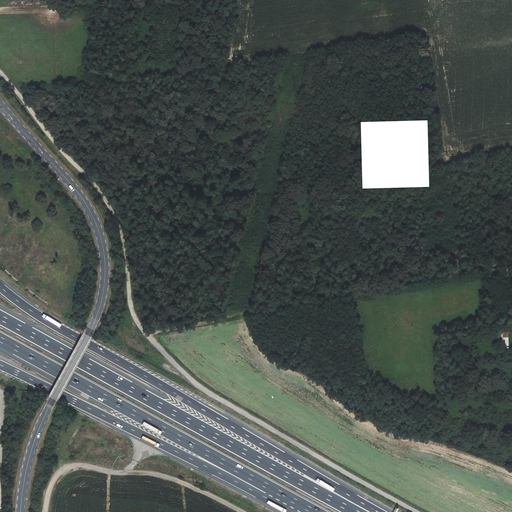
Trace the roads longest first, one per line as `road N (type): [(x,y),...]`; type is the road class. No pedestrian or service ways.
road 1 (track): [(511,290),(506,230),(495,225),(474,237),(447,228),(431,249),(332,201),(301,208),(268,192),(224,196),(179,174),(156,181),(110,166),(96,133),(62,105),(55,3)]
road 2 (tertiary): [(0,103),(80,194),(105,272),(95,319),(30,449),(20,511)]
road 3 (motorway): [(369,511),(0,286)]
road 4 (motorway): [(357,511),(0,317)]
road 5 (track): [(511,263),(146,334)]
road 6 (motorway): [(0,339),(290,503)]
road 7 (track): [(146,334),(198,385),(415,511)]
road 8 (motorway): [(0,364),(290,503)]
road 9 (track): [(241,511),(163,475),(77,465),(55,478),(45,511)]
road 10 (track): [(67,156),(117,215),(130,303),(146,334)]
